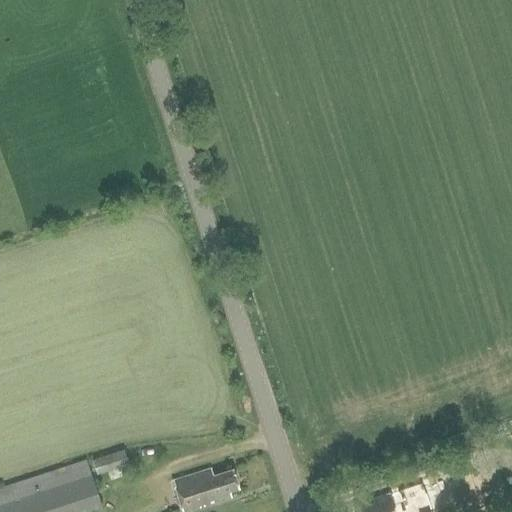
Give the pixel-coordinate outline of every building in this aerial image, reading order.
[(124,451),(93,460),(97,474),(128,464),(124,451)] [(0,511),(95,511),(102,510),(86,460),(0,487),(0,511)] [(436,477),(446,511),(490,499),(480,464),(436,477)] [(230,492),(239,489),(232,469),(214,474),(212,469),(174,481),(184,511),(231,497),(230,492)] [(422,511),(412,484),(371,499),(373,504),(354,511),(422,511)]
